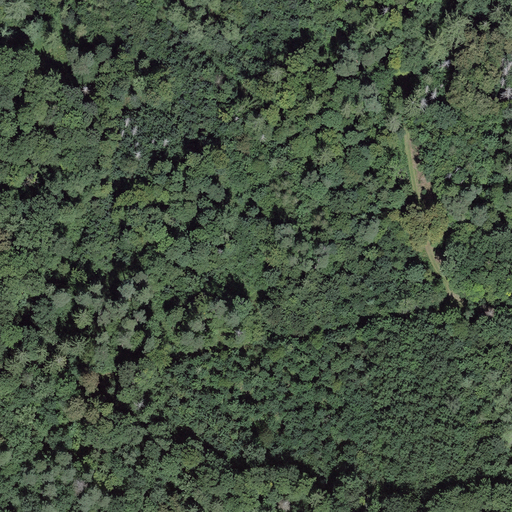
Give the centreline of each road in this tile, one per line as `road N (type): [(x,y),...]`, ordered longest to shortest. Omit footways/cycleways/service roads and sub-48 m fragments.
road 1 (track): [(511,296),(0,395)]
road 2 (track): [(410,0),(404,94),(427,243),(463,305)]
